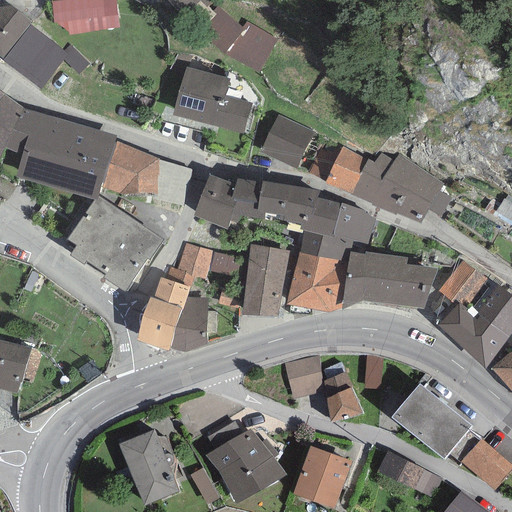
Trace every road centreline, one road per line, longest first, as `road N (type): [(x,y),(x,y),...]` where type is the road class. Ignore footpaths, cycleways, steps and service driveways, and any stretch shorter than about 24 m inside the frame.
road 1 (residential): [(220,358),(243,404),(389,444),(511,506)]
road 2 (residential): [(511,282),(448,239),(319,186),(206,164)]
road 3 (tertiary): [(220,358),(302,334),(371,329),(438,351),(511,409)]
road 4 (residential): [(206,164),(72,117),(0,67)]
road 5 (residential): [(206,164),(169,257),(124,312)]
road 6 (residential): [(124,312),(0,221)]
road 7 (tertiary): [(45,469),(76,421),(137,386)]
